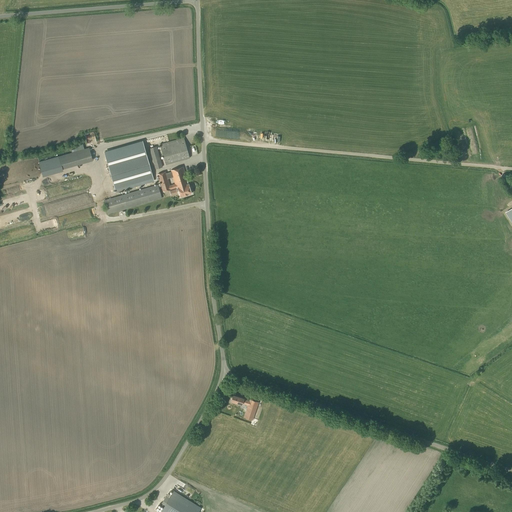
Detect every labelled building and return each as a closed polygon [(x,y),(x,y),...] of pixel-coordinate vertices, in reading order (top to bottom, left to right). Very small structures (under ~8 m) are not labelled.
[(165,163),(189,156),(184,138),(160,144),(165,163)] [(142,142),(104,153),(116,192),(154,181),(142,142)] [(155,169),(162,167),(156,146),(149,148),(155,169)] [(62,169),(93,161),(89,147),(58,156),(62,169)] [(178,188),(180,197),(191,194),(188,184),(183,167),(170,170),(171,172),(166,173),(166,172),(157,174),(163,192),(171,190),(171,189),(176,188),(178,188)] [(108,214),(162,198),(158,185),(104,200),(108,214)] [(249,401),(243,399),(244,399),(233,395),(231,401),(242,405),(242,404),(247,406),(243,417),(252,420),(257,407),(260,408),(262,403),(250,399),(249,401)] [(164,506),(160,511),(198,511),(201,508),(173,491),(168,499),(165,496),(161,504),(164,506)]
